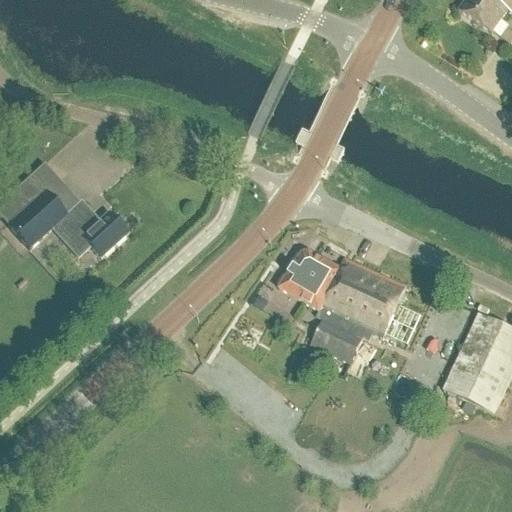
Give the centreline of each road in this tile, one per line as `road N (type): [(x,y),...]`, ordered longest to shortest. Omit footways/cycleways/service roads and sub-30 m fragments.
road 1 (primary): [(0,475),(295,193)]
road 2 (unclassified): [(295,193),(124,128),(37,105),(0,78)]
road 3 (unclassified): [(511,296),(295,193)]
road 4 (tertiary): [(511,147),(370,50)]
road 5 (tertiary): [(370,50),(311,22),(214,0)]
road 6 (primary): [(295,193),(370,50)]
